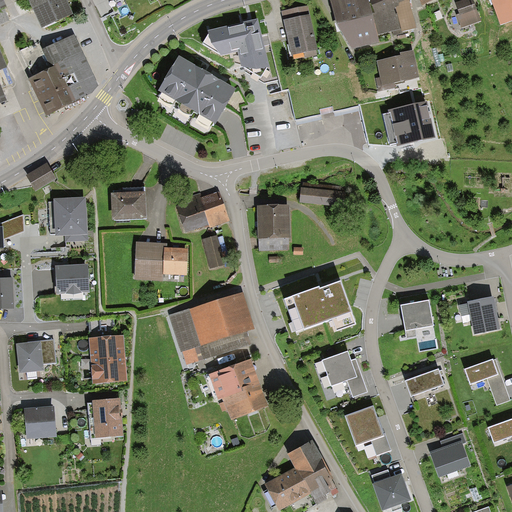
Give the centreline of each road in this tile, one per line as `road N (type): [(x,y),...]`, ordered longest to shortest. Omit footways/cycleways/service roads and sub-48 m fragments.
road 1 (residential): [(220,180),(270,349),(362,511)]
road 2 (residential): [(408,235),(374,301),(371,340),(428,511)]
road 3 (residential): [(220,180),(274,160),(353,153),(374,168),(408,235)]
road 4 (residential): [(90,113),(220,180)]
road 5 (tertiary): [(224,0),(169,26),(124,69)]
